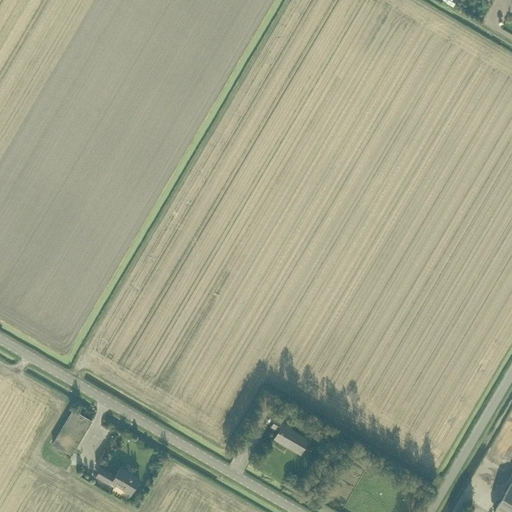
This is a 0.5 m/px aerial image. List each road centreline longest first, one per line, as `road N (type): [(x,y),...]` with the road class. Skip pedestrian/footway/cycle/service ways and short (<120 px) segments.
road 1 (unclassified): [(298,511),(0,339)]
road 2 (unclassified): [(437,511),(511,385)]
